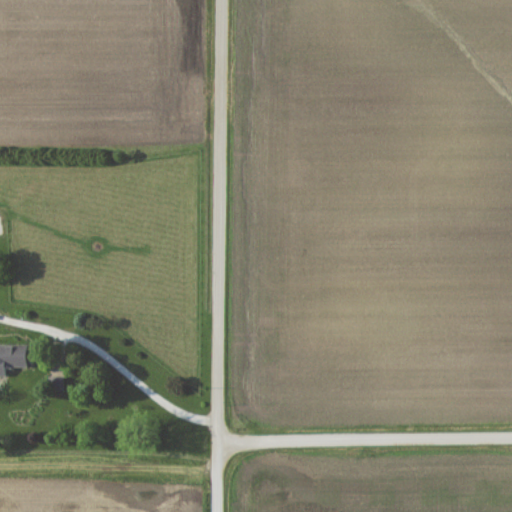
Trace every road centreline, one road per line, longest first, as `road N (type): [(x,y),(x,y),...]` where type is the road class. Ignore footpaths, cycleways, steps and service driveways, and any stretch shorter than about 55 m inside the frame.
road 1 (residential): [(226,511),(228,0)]
road 2 (residential): [(227,433),(511,432)]
